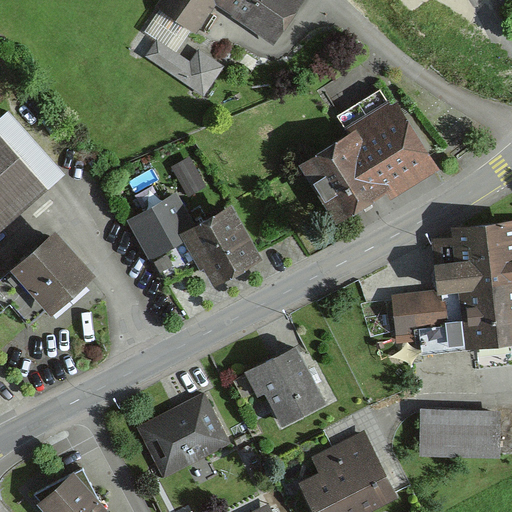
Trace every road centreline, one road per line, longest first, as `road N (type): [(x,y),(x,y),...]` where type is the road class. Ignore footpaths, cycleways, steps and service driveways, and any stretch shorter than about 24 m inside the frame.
road 1 (tertiary): [(0,440),(450,204),(511,161)]
road 2 (residential): [(511,121),(439,92),(330,0)]
road 3 (unknown): [(166,355),(61,188)]
